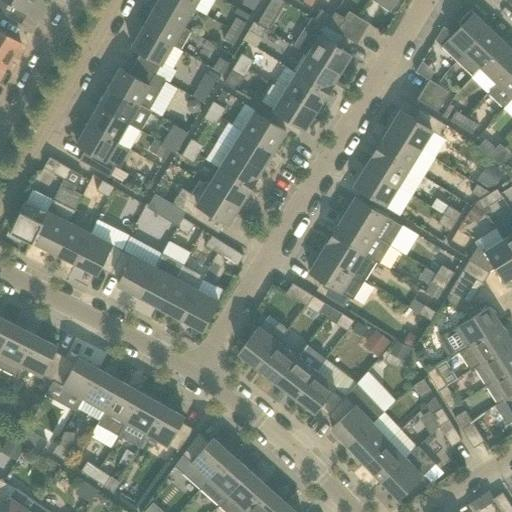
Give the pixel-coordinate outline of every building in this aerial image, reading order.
[(33,0),(0,0),(0,11),(2,13),(9,3),(26,13),(33,0)] [(152,8),(151,8),(183,27),(194,8),(180,0),(159,0),(154,9),(152,8)] [(282,0),(271,0),(258,23),(270,29),(286,2),(282,0)] [(191,32),(183,27),(151,8),(151,9),(154,10),(143,28),(141,27),(181,50),(191,32)] [(472,8),(472,9),(458,23),(461,26),(442,46),(458,61),(491,26),(489,28),(471,11),(473,9),(472,8)] [(316,19),(327,25),(332,16),(321,10),(316,19)] [(335,11),(332,16),(327,25),(340,33),(357,44),(364,33),(341,20),(343,17),(335,11)] [(370,23),(349,11),(345,18),(343,17),(341,20),(364,33),(370,23)] [(339,34),(340,33),(327,25),(326,26),(312,17),(295,45),(308,54),(308,55),(340,74),(351,55),(333,44),(339,34)] [(237,18),(230,29),(239,34),(246,23),(237,18)] [(261,38),(266,29),(254,21),(249,30),(261,38)] [(474,76),(507,41),(505,43),(490,29),(492,27),(491,26),(458,61),(474,76)] [(156,75),(163,62),(174,68),(183,51),(181,50),(141,27),(140,28),(143,29),(132,48),(141,53),(135,63),(156,75)] [(0,70),(3,73),(21,43),(0,29),(0,70)] [(233,45),(239,34),(230,29),(224,40),(233,45)] [(507,41),(474,76),(472,78),(488,92),(511,67),(511,49),(506,44),(507,41)] [(242,53),(237,62),(249,69),(254,61),(242,53)] [(308,55),(296,73),(328,93),(340,74),(308,55)] [(230,63),(220,57),(215,65),(225,71),(230,63)] [(237,62),(232,70),(224,83),(237,90),(249,69),(237,62)] [(107,86),(139,105),(150,109),(166,81),(156,75),(135,63),(129,73),(120,68),(110,87),(107,86)] [(511,67),(488,92),(502,106),(507,106),(511,99),(511,67)] [(217,80),(208,75),(206,73),(201,82),(212,88),(216,81),(217,80)] [(328,93),(296,73),(285,91),(317,111),(328,93)] [(450,92),(430,79),(423,89),(444,102),(450,92)] [(139,105),(107,86),(107,87),(109,88),(99,106),(97,104),(96,105),(141,131),(152,111),(150,109),(139,105)] [(423,89),(417,99),(438,112),(444,102),(423,89)] [(285,91),(273,110),(305,130),(317,111),(285,91)] [(209,110),(221,117),(226,109),(214,101),(209,110)] [(117,142),(130,149),(141,131),(96,105),(96,106),(98,107),(88,125),(86,123),(85,124),(117,142)] [(221,117),(209,110),(204,118),(216,126),(221,117)] [(419,122),(401,111),(389,130),(421,149),(432,131),(441,136),(447,126),(425,112),(419,122)] [(461,127),(467,118),(456,111),(450,120),(461,127)] [(286,131),(255,112),(243,131),(275,151),(286,131)] [(467,118),(461,127),(472,134),(478,124),(467,118)] [(85,150),(80,160),(100,172),(110,177),(116,167),(106,161),(117,142),(85,124),(88,126),(77,145),(85,150)] [(171,138),(181,144),(188,133),(177,126),(171,138)] [(378,148),(409,168),(421,149),(389,130),(378,148)] [(275,151),(243,131),(231,149),(263,169),(275,151)] [(187,147),(199,154),(204,146),(192,138),(187,147)] [(488,155),(495,148),(486,139),(478,146),(488,155)] [(165,160),(172,148),(163,143),(156,154),(165,160)] [(194,163),(199,154),(187,147),(182,155),(194,163)] [(398,186),(409,168),(378,148),(366,167),(398,186)] [(263,169),(231,149),(220,168),(252,187),(263,169)] [(44,167),(52,172),(64,179),(70,168),(50,157),(44,167)] [(489,162),(477,180),(493,190),(505,172),(489,162)] [(366,167),(354,186),(386,205),(398,186),(366,167)] [(240,206),(252,187),(220,168),(209,185),(209,186),(240,206)] [(115,187),(103,180),(97,190),(109,197),(115,187)] [(219,232),(225,222),(229,225),(240,206),(209,186),(209,185),(200,180),(192,194),(183,188),(173,204),(204,224),(219,232)] [(472,192),(481,198),(490,193),(491,193),(477,184),(472,192)] [(160,210),(166,200),(164,198),(155,193),(149,204),(147,207),(157,214),(160,210)] [(495,201),(490,193),(481,198),(478,200),(484,209),(495,201)] [(356,197),(344,216),(391,245),(403,226),(356,197)] [(48,212),(33,241),(54,252),(69,223),(70,223),(76,210),(54,199),(48,212)] [(48,212),(27,201),(27,200),(26,200),(10,232),(23,239),(24,237),(33,241),(48,212)] [(449,205),(444,214),(456,222),(461,213),(449,205)] [(451,230),(456,222),(444,214),(438,223),(451,230)] [(333,235),(364,254),(377,262),(379,263),(391,245),(344,216),(333,235)] [(188,235),(195,225),(183,217),(177,228),(188,235)] [(67,261),(75,265),(91,234),(70,223),(69,223),(54,252),(68,259),(67,261)] [(123,250),(91,234),(75,265),(83,269),(84,267),(98,274),(101,268),(111,274),(123,250)] [(217,253),(224,243),(212,235),(205,245),(217,253)] [(321,253),(353,273),(365,280),(377,262),(364,254),(333,235),(321,253)] [(489,272),(495,268),(499,274),(502,283),(511,279),(511,253),(504,240),(486,251),(481,244),(477,246),(469,260),(470,260),(489,272)] [(244,255),(224,243),(217,253),(238,265),(244,255)] [(155,267),(123,250),(111,274),(121,279),(118,284),(132,291),(130,293),(138,298),(155,267)] [(148,300),(161,307),(184,265),(163,253),(155,267),(138,298),(147,302),(148,300)] [(321,253),(310,272),(328,283),(322,293),(344,307),(350,297),(354,299),(365,280),(353,273),(321,253)] [(483,283),(490,272),(489,272),(470,260),(469,260),(463,270),(483,283)] [(197,290),(202,280),(199,279),(202,275),(184,265),(161,307),(174,314),(173,316),(181,321),(197,290)] [(454,273),(442,265),(437,273),(449,281),(454,273)] [(465,313),(483,283),(463,270),(444,301),(465,313)] [(432,282),(444,290),(449,281),(437,273),(431,282),(432,282)] [(438,299),(444,290),(432,282),(430,285),(426,292),(438,299)] [(313,295),(293,283),(286,293),(307,305),(313,295)] [(204,330),(219,302),(197,290),(181,321),(189,325),(190,323),(204,330)] [(327,318),(334,308),(313,295),(307,305),(327,318)] [(488,304),(481,311),(450,331),(439,335),(443,346),(450,357),(460,351),(501,325),(495,315),(497,313),(488,304)] [(437,312),(424,305),(419,313),(432,321),(437,312)] [(334,308),(327,318),(348,330),(354,320),(334,308)] [(0,352),(14,324),(0,317),(0,352)] [(361,337),(367,327),(358,322),(352,331),(361,337)] [(35,335),(14,324),(0,352),(0,367),(15,375),(20,364),(21,364),(35,335)] [(471,370),(475,368),(483,363),(483,362),(511,343),(511,341),(507,333),(508,331),(502,325),(501,325),(460,351),(471,370)] [(278,342),(275,339),(259,327),(239,352),(251,362),(250,364),(257,369),(278,342)] [(376,330),(364,346),(378,357),(391,341),(376,330)] [(420,338),(410,332),(404,342),(414,348),(420,338)] [(53,381),(66,357),(55,352),(57,347),(35,335),(21,364),(53,381)] [(411,349),(396,340),(389,353),(404,361),(411,349)] [(297,357),(278,342),(257,369),(264,375),(265,373),(277,382),(297,357)] [(486,385),(494,381),(511,369),(511,343),(483,362),(483,363),(475,368),(486,385)] [(307,344),(297,357),(277,382),(289,392),(287,393),(295,399),(326,358),(307,344)] [(79,357),(76,363),(66,357),(53,381),(63,386),(84,398),(100,369),(79,357)] [(328,415),(357,383),(326,358),(295,399),(302,404),(303,403),(315,412),(319,408),(328,415)] [(98,419),(104,409),(105,410),(121,381),(100,369),(84,398),(79,408),(98,419)] [(511,369),(494,381),(506,399),(511,394),(511,369)] [(368,370),(357,383),(328,415),(336,423),(332,427),(343,439),(341,440),(347,447),(384,412),(396,401),(368,370)] [(438,390),(447,385),(440,373),(431,378),(438,390)] [(421,397),(431,390),(424,379),(414,385),(421,397)] [(142,393),(121,381),(105,410),(106,410),(98,424),(118,435),(142,393)] [(454,397),(447,385),(438,390),(446,402),(454,397)] [(139,447),(147,433),(163,405),(142,393),(118,435),(139,447)] [(511,394),(506,399),(495,406),(507,425),(511,421),(511,394)] [(427,404),(432,414),(440,426),(450,419),(443,407),(442,408),(435,396),(427,404)] [(147,433),(178,451),(194,429),(182,422),(185,417),(163,405),(147,433)] [(462,429),(473,422),(465,410),(455,417),(462,429)] [(355,452),(365,463),(389,440),(401,429),(384,412),(347,447),(353,454),(355,452)] [(452,446),(462,440),(450,419),(440,426),(441,429),(452,446)] [(474,448),(485,441),(474,424),(473,422),(462,429),(474,448)] [(21,440),(30,445),(37,434),(28,428),(21,440)] [(209,442),(199,433),(175,466),(201,489),(232,454),(213,438),(209,442)] [(10,435),(5,442),(22,452),(27,444),(10,435)] [(389,440),(365,463),(375,474),(374,475),(380,482),(406,458),(389,440)] [(64,460),(71,450),(59,442),(52,452),(64,460)] [(399,498),(436,463),(419,445),(406,458),(380,482),(386,488),(388,487),(399,498)] [(250,470),(232,454),(201,489),(219,505),(250,470)] [(93,479),(99,469),(88,461),(81,471),(93,479)] [(99,469),(93,479),(105,486),(111,476),(99,469)] [(219,505),(227,511),(244,511),(267,486),(250,470),(219,505)] [(0,508),(2,510),(0,511),(29,511),(37,502),(17,489),(4,482),(0,488),(0,508)] [(276,511),(285,502),(267,486),(244,511),(276,511)] [(476,511),(477,511),(494,501),(493,499),(494,498),(489,490),(470,502),(476,511)] [(494,501),(501,511),(511,511),(511,506),(503,492),(494,498),(493,499),(494,501)] [(29,511),(50,511),(37,502),(29,511)] [(296,511),(285,502),(276,511),(296,511)]
